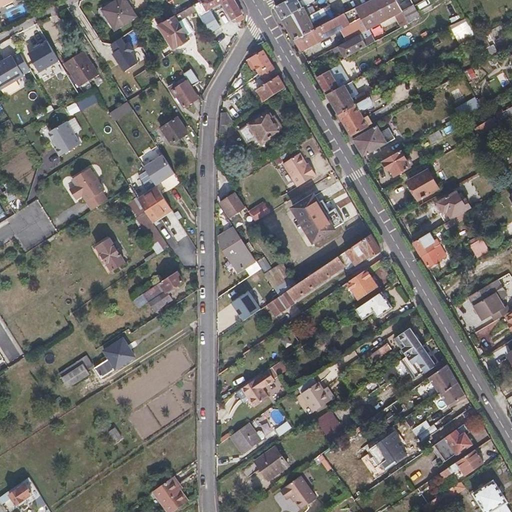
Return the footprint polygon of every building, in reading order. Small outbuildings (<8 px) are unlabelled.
[(125,0),(118,0),(103,10),(115,28),(135,16),(125,0)] [(197,10),(211,33),(221,28),(211,10),(223,3),(234,22),(245,16),(235,0),(201,0),(199,1),(194,4),(197,10)] [(315,1),(314,0),(286,0),(275,6),(282,19),(308,5),(315,1)] [(371,0),(364,4),(376,26),(395,16),(402,12),(413,6),(414,5),(411,0),(371,0)] [(194,4),(164,21),(159,25),(174,48),(190,38),(188,36),(194,32),(186,18),(197,10),(194,4)] [(340,30),(347,41),(361,34),(376,26),(364,4),(348,13),(349,16),(346,18),(351,25),(340,30)] [(295,40),(331,21),(328,15),(316,22),(315,24),(313,25),(305,10),(309,8),(308,5),(282,19),(295,40)] [(419,18),(413,6),(402,12),(409,24),(419,18)] [(402,12),(395,16),(402,27),(409,24),(402,12)] [(311,45),(340,30),(351,25),(346,18),(349,16),(348,13),(331,21),(295,40),(301,50),(311,45)] [(466,19),(453,26),(464,45),(476,38),(466,19)] [(225,35),(221,28),(211,33),(215,41),(225,35)] [(345,58),(379,40),(376,35),(373,37),(372,35),(364,40),(361,34),(347,41),(338,46),(345,58)] [(140,61),(124,36),(109,46),(124,71),(140,61)] [(45,43),(27,53),(38,72),(56,62),(45,43)] [(81,54),(67,63),(66,63),(80,86),(99,74),(87,55),(89,54),(85,47),(79,51),(81,54)] [(273,64),(264,50),(250,58),(254,65),(259,74),(260,73),(273,64)] [(0,84),(1,87),(26,74),(25,72),(32,68),(23,51),(16,55),(15,54),(7,58),(6,57),(0,60),(0,84)] [(153,56),(151,57),(155,64),(165,57),(161,51),(153,56)] [(130,71),(134,77),(155,64),(151,57),(130,71)] [(273,64),(260,73),(264,80),(266,79),(268,83),(257,90),(264,101),(286,87),(273,64)] [(345,85),(349,82),(340,65),(317,77),(327,94),(345,85)] [(184,73),(193,86),(200,81),(191,69),(184,73)] [(187,82),(174,90),(185,107),(198,98),(187,82)] [(352,99),(359,96),(351,82),(349,82),(345,85),(352,99)] [(338,114),(369,97),(366,91),(359,96),(352,99),(345,85),(327,94),(338,114)] [(373,103),(369,97),(338,114),(351,136),(367,127),(358,111),(364,108),(366,108),(371,105),(373,103)] [(456,111),(459,118),(480,106),(477,100),(456,111)] [(230,104),(224,107),(227,112),(233,121),(238,118),(230,104)] [(274,109),(240,131),(248,142),(258,135),(262,142),(285,127),(274,109)] [(234,122),(233,121),(227,112),(221,113),(220,134),(226,135),(225,128),(234,122)] [(495,117),(475,128),(479,135),(496,125),(494,122),(496,120),(495,117)] [(178,118),(162,128),(173,143),(188,133),(178,118)] [(57,147),(62,155),(81,143),(67,120),(50,131),(55,140),(59,146),(57,147)] [(376,127),(353,139),(363,156),(386,144),(380,134),(376,127)] [(389,130),(380,134),(386,144),(394,139),(389,130)] [(438,130),(428,136),(432,143),(442,137),(438,130)] [(121,161),(133,153),(129,148),(127,149),(121,139),(111,145),(112,148),(117,155),(121,161)] [(401,150),(383,161),(388,170),(392,168),(395,175),(410,167),(401,150)] [(301,154),(285,163),(299,186),(317,175),(312,168),(311,169),(308,166),(301,154)] [(511,154),(502,160),(505,165),(511,161),(511,154)] [(175,173),(164,155),(145,167),(146,169),(155,183),(156,185),(175,173)] [(418,200),(439,189),(425,165),(409,174),(412,179),(408,181),(418,200)] [(76,184),(68,189),(75,200),(84,195),(91,207),(108,197),(90,169),(73,179),(76,184)] [(150,186),(155,183),(146,169),(142,171),(147,179),(146,180),(150,186)] [(158,188),(139,201),(143,207),(153,221),(171,208),(158,188)] [(231,218),(246,208),(236,192),(221,203),(231,218)] [(457,192),(435,204),(438,210),(435,212),(436,216),(440,214),(444,222),(470,208),(465,199),(462,201),(457,192)] [(314,196),(294,208),(314,241),(344,222),(336,209),(330,212),(323,201),(318,203),(314,196)] [(128,204),(134,212),(143,207),(139,201),(137,197),(128,204)] [(256,222),(271,212),(264,203),(250,213),(256,222)] [(169,246),(155,224),(153,221),(143,207),(134,212),(160,253),(169,246)] [(153,221),(155,224),(174,212),(171,208),(153,221)] [(456,223),(469,216),(467,211),(454,219),(456,223)] [(447,228),(456,223),(454,219),(445,224),(447,228)] [(233,229),(220,237),(220,244),(239,272),(255,261),(233,229)] [(435,240),(430,232),(413,242),(428,267),(441,260),(440,258),(446,256),(436,239),(435,240)] [(372,234),(268,304),(276,316),(295,303),(295,300),(344,266),(346,269),(347,269),(350,268),(366,257),(368,260),(381,250),(372,234)] [(96,244),(98,247),(110,239),(109,236),(96,244)] [(125,262),(110,239),(98,247),(112,270),(125,262)] [(478,257),(489,251),(483,239),(472,246),(478,257)] [(112,270),(98,247),(94,249),(108,272),(112,270)] [(382,292),(367,269),(347,283),(362,306),(382,292)] [(178,273),(162,284),(168,292),(184,281),(178,273)] [(493,314),(505,306),(500,298),(508,294),(498,278),(469,295),(483,320),(493,314)] [(145,295),(150,301),(157,312),(174,301),(168,292),(162,284),(145,295)] [(261,308),(249,290),(230,303),(243,321),(261,308)] [(362,306),(357,310),(364,319),(375,312),(379,317),(392,307),(382,292),(362,306)] [(150,301),(145,295),(135,302),(139,308),(150,301)] [(493,314),(497,320),(505,315),(511,311),(508,305),(505,306),(493,314)] [(396,338),(408,355),(422,346),(410,328),(396,338)] [(120,334),(102,346),(105,351),(124,338),(120,334)] [(135,356),(124,338),(105,351),(110,358),(96,367),(102,377),(116,368),(117,368),(135,356)] [(388,344),(373,354),(376,359),(391,348),(388,344)] [(408,355),(404,359),(417,378),(435,365),(422,346),(408,355)] [(370,363),(376,359),(373,354),(367,358),(370,363)] [(87,355),(57,374),(61,379),(62,379),(69,388),(89,375),(86,371),(94,366),(87,355)] [(448,364),(429,378),(449,405),(465,394),(448,364)] [(382,374),(388,383),(400,375),(394,366),(382,374)] [(275,379),(278,377),(272,368),(269,370),(275,379)] [(256,405),(270,395),(264,387),(275,379),(269,370),(258,378),(243,387),(256,405)] [(388,383),(382,374),(364,386),(370,395),(388,383)] [(314,378),(300,388),(304,393),(303,394),(315,412),(331,401),(319,383),(317,384),(314,378)] [(330,410),(316,420),(334,446),(348,435),(330,410)] [(427,420),(413,430),(417,436),(431,427),(427,420)] [(275,431),(280,437),(293,428),(288,421),(275,431)] [(259,438),(248,423),(231,436),(242,450),(259,438)] [(464,424),(434,445),(446,461),(471,444),(465,436),(470,432),(464,424)] [(400,440),(394,432),(369,449),(374,456),(372,457),(379,465),(381,464),(385,471),(407,456),(398,442),(400,440)] [(275,448),(256,461),(269,480),(288,465),(275,448)] [(484,462),(476,449),(441,473),(445,478),(461,467),(466,474),(484,462)] [(332,455),(325,460),(331,468),(338,464),(332,455)] [(183,487),(176,476),(174,478),(181,489),(183,487)] [(25,480),(33,493),(38,490),(30,477),(25,480)] [(316,500),(300,477),(285,488),(285,489),(280,492),(286,500),(291,497),(301,510),(316,500)] [(174,478),(154,492),(168,511),(173,511),(189,501),(181,489),(174,478)] [(25,480),(9,491),(12,496),(17,504),(33,493),(25,480)] [(510,511),(505,503),(508,501),(494,481),(474,493),(486,511),(510,511)] [(465,488),(462,483),(439,498),(442,503),(465,488)] [(0,498),(2,503),(12,496),(9,491),(0,497),(0,498)] [(426,511),(428,511),(442,503),(439,498),(424,508),(426,511)]
